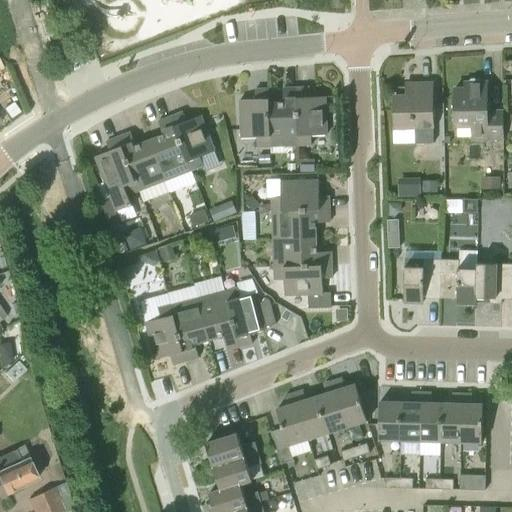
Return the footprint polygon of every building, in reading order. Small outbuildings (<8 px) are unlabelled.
[(482,82),(480,80),(472,80),(469,82),(465,82),(465,88),(455,88),(456,127),(473,126),(473,140),(504,139),(504,111),(488,111),(487,82),(482,82)] [(434,142),(434,127),(433,83),(407,83),(407,95),(395,95),(396,129),(414,129),(414,127),(415,127),(416,143),(434,142)] [(271,146),(299,145),(297,88),(284,89),(284,103),(270,104),(269,104),(271,146)] [(297,88),(299,145),(312,145),(312,135),(327,135),(326,97),(311,97),(310,88),(297,88)] [(269,104),(270,104),(269,89),(255,90),(256,99),(240,100),(242,138),(257,137),(258,147),(271,146),(269,104)] [(171,117),(192,170),(204,166),(201,157),(215,151),(201,115),(187,121),(183,112),(171,117)] [(166,180),(192,170),(171,117),(159,122),(164,135),(150,141),(166,180)] [(166,180),(150,141),(136,146),(131,132),(119,137),(140,191),(166,180)] [(127,195),(140,191),(119,137),(106,142),(110,151),(96,157),(111,197),(102,201),(110,222),(119,218),(116,210),(132,204),(127,195)] [(270,155),(260,155),(260,164),(271,164),(270,155)] [(314,160),(300,160),(300,173),(314,173),(314,160)] [(501,177),(482,177),(482,189),(501,189),(501,177)] [(273,211),(330,209),(329,196),(320,196),(319,181),(281,182),(282,197),(272,198),(273,211)] [(437,181),(423,181),(423,194),(437,194),(437,181)] [(251,195),(245,201),(254,210),(260,204),(251,195)] [(463,200),(445,200),(445,213),(463,213),(463,200)] [(220,206),(225,218),(237,213),(232,201),(220,206)] [(400,209),(400,202),(389,202),(389,203),(389,215),(396,215),(400,209)] [(274,239),(316,237),(316,223),(330,222),(330,209),(273,211),(274,239)] [(204,210),(190,215),(194,227),(208,222),(204,210)] [(244,228),(245,240),(257,240),(257,227),(244,228)] [(214,244),(222,241),(219,230),(211,232),(214,244)] [(201,241),(206,244),(213,241),(209,231),(199,235),(201,241)] [(275,267),(332,265),(331,252),(317,252),(316,237),(274,239),(275,267)] [(160,249),(165,261),(176,257),(172,245),(160,249)] [(160,262),(156,250),(144,255),(147,263),(152,265),(160,262)] [(477,303),(478,263),(477,263),(478,252),(460,251),(460,260),(442,259),(441,298),(458,298),(458,303),(477,303)] [(441,298),(442,259),(424,259),(424,267),(405,266),(404,301),(424,302),(424,297),(441,298)] [(511,298),(511,264),(478,263),(477,303),(477,298),(490,298),(490,304),(502,304),(502,299),(511,298)] [(332,265),(275,267),(275,280),(285,280),(285,295),(310,294),(310,308),(332,307),(331,292),(323,292),(323,278),(332,278),(332,265)] [(226,291),(240,347),(253,343),(251,334),(266,330),(265,327),(276,324),(270,300),(259,304),(256,293),(241,297),(239,288),(226,291)] [(228,350),(240,347),(226,291),(199,298),(210,340),(224,336),(228,350)] [(195,344),(210,340),(199,298),(172,305),(186,361),(199,358),(195,344)] [(174,364),(186,361),(172,305),(159,309),(161,318),(146,322),(156,359),(171,355),(174,364)] [(287,309),(281,317),(287,321),(292,313),(287,309)] [(333,381),(348,427),(368,420),(357,387),(356,384),(346,387),(343,378),(333,381)] [(328,433),(348,427),(333,381),(324,384),(327,393),(318,396),(328,433)] [(328,433),(318,396),(306,400),(304,390),(294,393),(309,439),(328,433)] [(289,445),(309,439),(294,393),(285,396),(288,405),(277,409),(283,427),(272,431),(282,464),(288,462),(289,467),(295,465),(289,445)] [(421,441),(422,393),(412,393),(412,402),(401,402),(400,440),(421,441)] [(441,441),(442,403),(431,403),(432,393),(422,393),(421,441),(441,441)] [(462,442),(463,394),(454,394),(453,403),(442,403),(441,441),(462,442)] [(463,394),(462,442),(483,442),(483,404),(472,404),(472,394),(463,394)] [(400,440),(401,402),(380,401),(379,440),(400,440)] [(248,440),(258,436),(252,420),(242,423),(248,440)] [(214,467),(259,453),(255,442),(242,446),(238,433),(207,443),(214,467)] [(354,447),(357,457),(370,453),(368,443),(354,447)] [(344,461),(357,457),(354,447),(341,451),(344,461)] [(0,457),(0,479),(6,493),(37,479),(28,458),(21,461),(15,450),(0,457)] [(242,484),(253,480),(249,467),(262,464),(259,453),(214,467),(221,489),(210,493),(210,494),(242,484)] [(318,469),(331,465),(328,456),(315,460),(318,469)] [(485,490),(486,475),(461,474),(461,489),(485,490)] [(399,488),(400,478),(386,478),(386,488),(399,488)] [(400,478),(399,488),(413,488),(413,478),(400,478)] [(439,489),(439,479),(426,479),(426,489),(439,489)] [(439,479),(439,489),(454,489),(454,479),(439,479)] [(215,511),(231,511),(262,502),(258,491),(245,495),(242,484),(210,494),(215,511)] [(33,511),(37,511),(59,500),(53,487),(27,499),(33,511)] [(262,502),(270,500),(269,493),(263,490),(258,491),(262,502)] [(272,499),(270,500),(262,502),(264,510),(274,507),(272,499)] [(64,511),(59,500),(37,511),(64,511)] [(264,511),(264,510),(262,502),(231,511),(264,511)]
